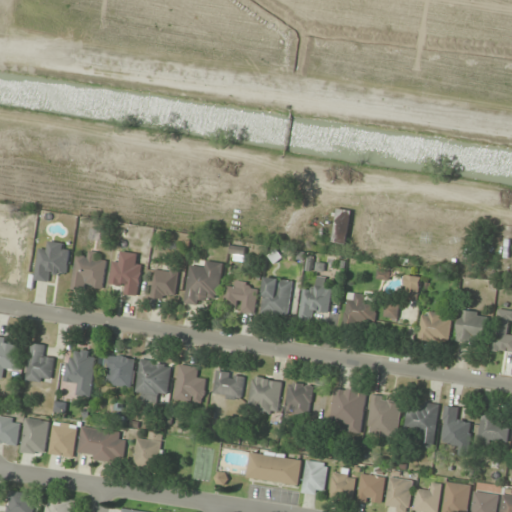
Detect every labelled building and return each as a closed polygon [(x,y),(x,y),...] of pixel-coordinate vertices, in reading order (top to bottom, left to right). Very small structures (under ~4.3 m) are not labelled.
[(334,242),(348,245),(354,211),(339,209),(334,242)] [(39,250),(35,279),(54,282),(55,272),(67,274),(72,245),(50,242),(49,251),(39,250)] [(76,258),(72,289),(103,293),(107,262),(99,261),(99,252),(88,251),(87,259),(76,258)] [(112,283),(121,283),(121,294),(140,295),(143,255),(123,253),(123,261),(114,261),(112,283)] [(191,267),(186,303),(207,306),(208,297),(220,299),(225,263),(204,260),(203,268),(191,267)] [(152,296),(175,301),(181,272),(157,267),(152,296)] [(406,300),(421,300),(421,276),(406,276),(406,300)] [(294,281),(267,277),(262,315),(289,318),(294,281)] [(316,287),(304,286),(302,319),(315,320),(315,311),(331,312),(333,279),(317,278),(316,287)] [(226,302),(242,305),(241,312),(256,314),(261,286),(230,280),(226,302)] [(375,328),(380,295),(350,291),(345,323),(375,328)] [(385,320),(399,321),(401,305),(387,303),(385,320)] [(478,334),(486,336),(489,314),(462,310),(458,340),(477,342),(478,334)] [(450,341),(454,315),(423,311),(420,337),(450,341)] [(0,378),(7,379),(8,370),(21,371),(23,348),(15,347),(16,339),(0,337),(0,378)] [(54,357),(46,356),(47,345),(31,344),(28,381),(52,383),(54,357)] [(67,382),(78,384),(77,395),(94,396),(98,352),(70,350),(67,382)] [(107,375),(110,375),(110,385),(133,385),(133,357),(107,357),(107,375)] [(173,365),(142,361),(137,393),(144,394),(143,401),(157,403),(158,394),(168,395),(173,365)] [(199,367),(179,366),(178,400),(205,401),(206,379),(198,379),(199,367)] [(244,374),(215,374),(215,397),(244,397),(244,374)] [(283,381),(253,377),(250,401),(259,402),(258,411),(279,414),(283,381)] [(312,413),(314,385),(290,383),(288,412),(312,413)] [(363,433),(369,391),(336,387),(331,420),(351,423),(350,432),(363,433)] [(368,434),(399,438),(404,399),(373,395),(368,434)] [(436,451),(440,405),(421,403),(421,410),(409,409),(407,430),(422,432),(420,449),(436,451)] [(469,456),(473,420),(461,418),(462,408),(446,407),(442,444),(461,446),(460,455),(469,456)] [(508,447),(511,426),(500,424),(502,415),(484,412),(479,443),(508,447)] [(0,443),(19,446),(22,419),(0,416),(0,443)] [(45,456),(50,422),(27,418),(22,452),(45,456)] [(79,425),(54,422),(50,455),(75,458),(79,425)] [(79,457),(124,462),(127,433),(82,428),(79,457)] [(158,472),(164,434),(150,432),(149,440),(138,439),(134,468),(158,472)] [(248,479),(300,484),(303,457),(251,451),(248,479)] [(303,492),(324,496),(330,464),(308,460),(303,492)] [(355,470),(333,472),(334,496),(356,495),(355,470)] [(383,504),(386,476),(362,474),(360,502),(383,504)] [(388,511),(412,511),(412,479),(389,478),(388,511)] [(418,490),(416,511),(426,511),(438,511),(443,483),(432,482),(431,492),(418,490)] [(469,511),(470,483),(446,483),(446,511),(469,511)] [(6,511),(34,511),(37,495),(10,491),(6,511)] [(473,511),(497,511),(499,493),(474,492),(473,511)] [(511,511),(511,495),(503,494),(501,511),(511,511)] [(75,511),(77,503),(50,497),(46,511),(75,511)]
